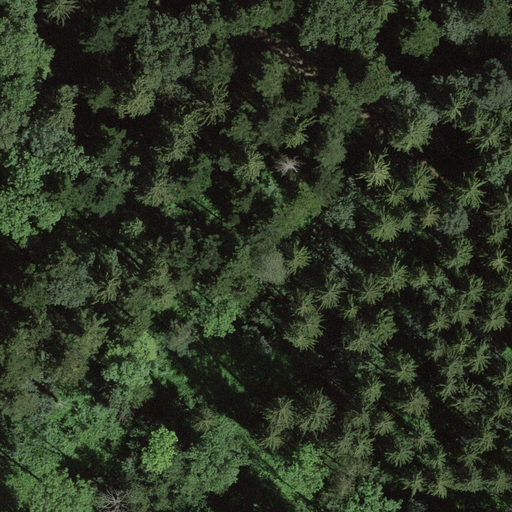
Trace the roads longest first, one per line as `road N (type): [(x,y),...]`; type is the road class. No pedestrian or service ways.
road 1 (track): [(511,285),(473,202),(322,6),(280,0)]
road 2 (track): [(167,0),(0,30)]
